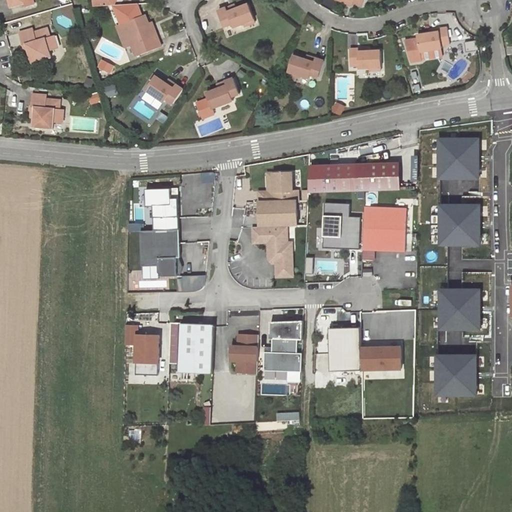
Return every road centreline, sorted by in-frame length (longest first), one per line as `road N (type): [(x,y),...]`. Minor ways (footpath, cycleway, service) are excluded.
road 1 (residential): [(500,391),(502,101)]
road 2 (residential): [(227,154),(502,101)]
road 3 (residential): [(0,148),(144,162),(227,154)]
road 4 (residential): [(305,0),(332,21),(353,25),(433,6),(486,7)]
road 5 (residential): [(221,300),(227,154)]
road 6 (residential): [(361,296),(221,300)]
